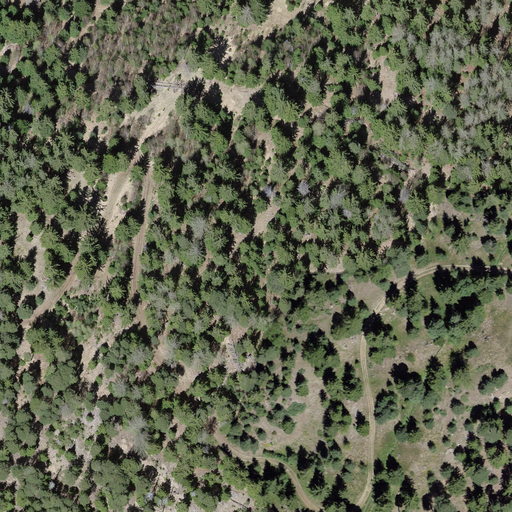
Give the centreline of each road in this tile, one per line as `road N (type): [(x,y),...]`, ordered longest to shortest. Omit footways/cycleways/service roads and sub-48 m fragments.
road 1 (track): [(0,312),(37,315),(86,253),(122,182),(138,174),(147,197),(137,239),(139,312),(155,359),(233,453),(288,467),(320,511)]
road 2 (track): [(348,511),(369,486),(371,413),(361,348),(376,309),(396,286),(435,268),(511,272)]
